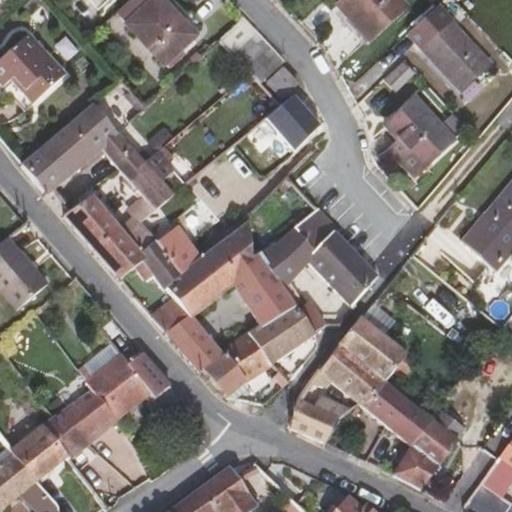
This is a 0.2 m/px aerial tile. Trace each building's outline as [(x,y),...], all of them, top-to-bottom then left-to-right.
[(130,0),(115,14),(125,26),(152,0),(130,0)] [(160,0),(152,0),(125,26),(163,67),(195,37),(160,0)] [(405,7),(398,0),(343,0),(336,7),(368,42),(405,7)] [(407,34),(421,49),(460,91),(488,64),(449,23),(435,8),(407,34)] [(233,55),(256,34),(242,19),(219,40),(233,55)] [(246,69),(269,48),(256,34),(233,55),(246,69)] [(10,82),(32,106),(64,76),(28,35),(0,60),(0,86),(2,89),(10,82)] [(251,74),(260,84),(282,63),(269,48),(246,69),(251,74)] [(402,62),(383,81),(395,94),(415,75),(402,62)] [(296,85),(282,69),(266,84),(280,100),(296,85)] [(24,113),(32,106),(10,82),(2,89),(24,113)] [(294,152),(322,126),(293,95),(265,120),(294,152)] [(396,141),(422,169),(454,140),(415,99),(384,128),(396,141)] [(91,106),(21,165),(19,166),(44,196),(100,150),(117,169),(129,183),(145,166),(143,164),(117,136),(91,106)] [(465,136),(468,132),(451,113),(444,120),(457,135),(460,132),(465,136)] [(146,144),(154,153),(171,138),(163,129),(146,144)] [(422,170),(422,169),(396,141),(384,151),(410,180),(422,170)] [(156,154),(143,164),(145,166),(129,183),(142,198),(154,212),(173,196),(184,187),(172,174),(173,173),(166,164),(173,158),(164,147),(156,154)] [(511,241),(511,183),(485,216),(484,214),(460,242),(493,272),(508,254),(504,251),(511,241)] [(90,197),(62,218),(117,281),(134,268),(141,263),(158,249),(155,245),(139,224),(154,212),(142,198),(126,211),(132,218),(118,231),(90,197)] [(309,263),(351,306),(375,279),(332,234),(335,230),(317,210),(293,230),(275,245),(259,254),(283,291),(288,285),(309,263)] [(165,290),(172,300),(189,320),(190,319),(231,287),(258,328),(294,308),(292,305),(283,291),(259,254),(251,260),(246,224),(200,259),(176,228),(155,245),(158,249),(179,278),(165,290)] [(7,239),(0,243),(0,293),(16,313),(46,286),(7,239)] [(141,263),(151,276),(162,293),(165,290),(179,278),(158,249),(141,263)] [(141,263),(134,268),(143,281),(151,276),(141,263)] [(283,291),(292,305),(299,299),(288,285),(283,291)] [(172,300),(150,317),(166,337),(189,320),(172,300)] [(296,311),(312,334),(322,326),(323,325),(307,303),(296,311)] [(395,322),(373,304),(368,310),(361,319),(383,336),(395,322)] [(246,334),(270,367),(314,336),(312,334),(296,311),(294,308),(258,328),(246,334)] [(383,336),(361,319),(360,318),(336,348),(317,373),(307,386),(324,389),(330,382),(358,406),(363,410),(383,385),(384,384),(387,380),(396,368),(406,376),(416,363),(406,356),(407,355),(383,336)] [(189,320),(166,337),(197,373),(200,371),(219,354),(190,319),(189,320)] [(219,354),(200,371),(226,401),(228,401),(246,385),(245,383),(270,367),(246,334),(244,335),(219,354)] [(92,379),(120,357),(111,345),(84,368),(92,379)] [(149,395),(152,399),(153,400),(169,387),(142,353),(127,365),(126,366),(149,395)] [(91,392),(114,423),(149,395),(126,366),(127,365),(120,357),(92,379),(84,368),(78,372),(86,383),(84,384),(90,392),(91,392)] [(457,442),(384,384),(383,385),(363,410),(409,449),(391,477),(419,492),(436,469),(457,442)] [(159,417),(181,401),(169,387),(153,400),(152,399),(148,401),(159,417)] [(62,413),(86,446),(114,423),(91,392),(90,392),(62,413)] [(313,408),(297,400),(289,429),(323,444),(337,420),(349,411),(327,400),(317,399),(313,408)] [(464,430),(440,412),(433,422),(456,441),(464,430)] [(68,461),(86,446),(62,413),(53,419),(42,428),(65,458),(68,461)] [(10,455),(33,483),(65,458),(42,428),(10,455)] [(511,439),(497,459),(511,470),(511,439)] [(0,511),(1,511),(19,497),(35,485),(33,483),(10,455),(0,462),(0,511)] [(511,470),(497,459),(480,484),(505,501),(511,490),(511,485),(511,484),(511,470)] [(252,505),(231,475),(227,470),(170,511),(251,511),(255,510),(252,505)] [(480,484),(459,511),(511,511),(511,505),(505,501),(480,484)] [(56,511),(48,501),(35,485),(19,497),(33,511),(56,511)] [(321,511),(305,495),(294,505),(301,511),(370,511),(365,507),(361,511),(348,500),(347,500),(337,511),(332,506),(327,511),(321,511)]
